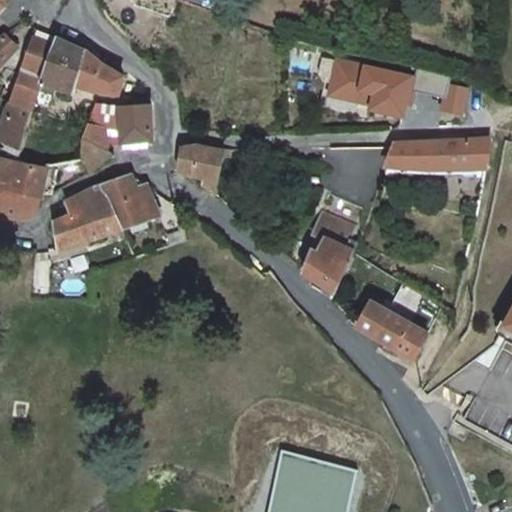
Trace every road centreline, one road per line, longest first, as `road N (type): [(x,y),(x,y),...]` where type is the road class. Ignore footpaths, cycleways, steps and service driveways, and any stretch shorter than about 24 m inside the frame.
road 1 (residential): [(456,511),(409,403),(271,258),(184,191),(162,159)]
road 2 (residential): [(162,159),(161,92),(46,0)]
road 3 (residential): [(0,237),(26,238),(50,206),(162,159)]
